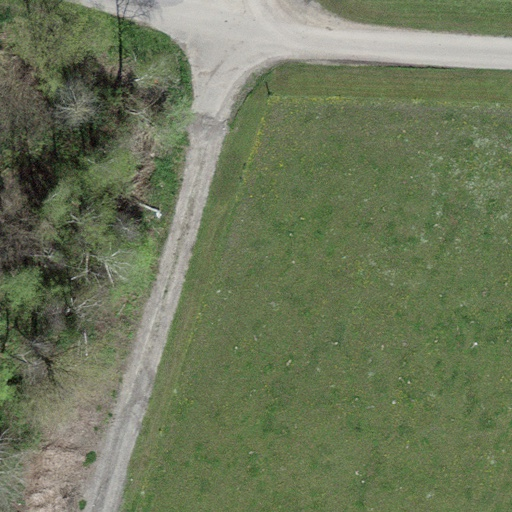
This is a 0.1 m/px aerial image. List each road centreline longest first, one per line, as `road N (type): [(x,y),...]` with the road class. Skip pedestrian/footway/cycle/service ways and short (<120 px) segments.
road 1 (track): [(65,511),(224,29)]
road 2 (track): [(224,29),(288,48),(511,59)]
